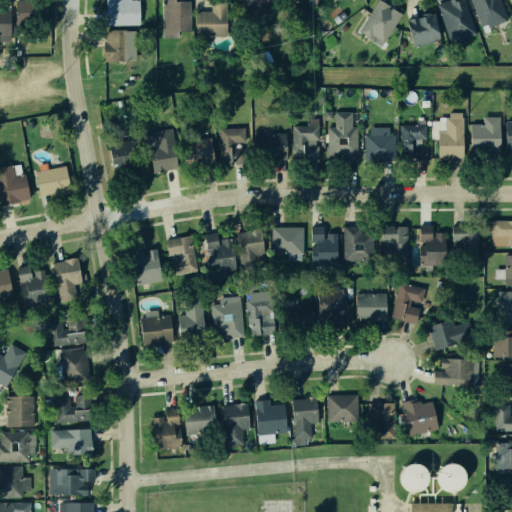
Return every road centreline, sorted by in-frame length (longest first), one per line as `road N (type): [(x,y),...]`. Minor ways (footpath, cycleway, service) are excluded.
road 1 (residential): [(70,0),(71,80),(117,332),(126,511)]
road 2 (residential): [(0,237),(245,195),(511,193)]
road 3 (residential): [(122,380),(388,362)]
